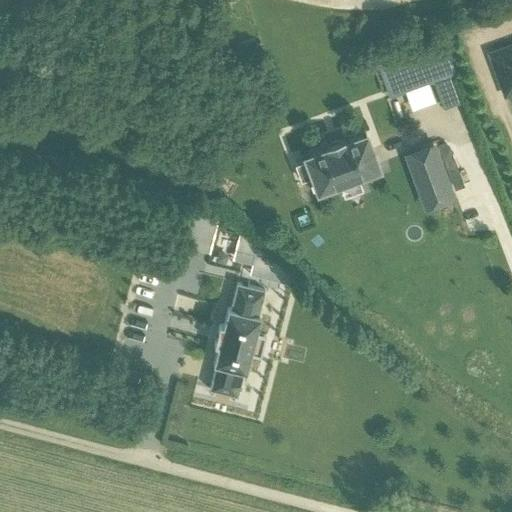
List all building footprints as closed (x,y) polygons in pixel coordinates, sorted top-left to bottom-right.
[(260,56),(256,42),(242,46),(246,59),(260,56)] [(390,96),(426,83),(413,47),(377,60),(390,96)] [(507,78),(511,90),(511,47),(492,55),(501,80),(507,78)] [(313,176),(318,190),(339,183),(339,184),(358,177),(358,176),(378,168),(366,134),(346,142),(344,138),(325,145),(326,149),(306,156),(307,160),(295,165),(301,180),(313,176)] [(409,155),(427,205),(450,196),(432,147),(409,155)] [(257,248),(250,274),(288,283),(290,274),(257,248)] [(216,364),(209,389),(237,396),(244,371),(246,372),(251,354),(260,356),(266,336),(257,333),(261,315),(259,315),(265,289),(237,282),(230,307),(228,306),(223,324),(219,323),(214,344),(218,345),(213,363),(216,364)]
